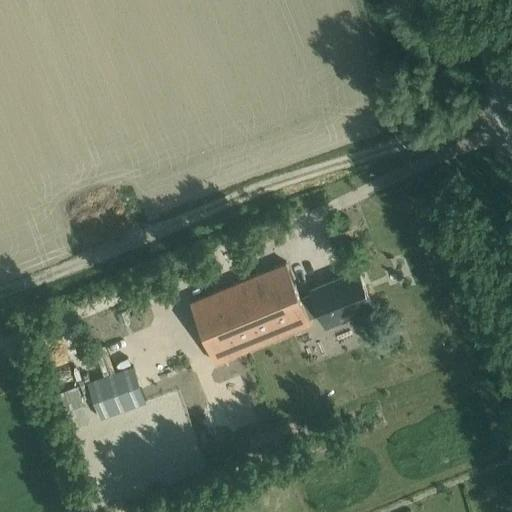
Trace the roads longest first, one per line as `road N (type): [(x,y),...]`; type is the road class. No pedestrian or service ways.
road 1 (track): [(510,115),(461,123),(262,190),(0,295)]
road 2 (track): [(0,342),(161,276)]
road 3 (secondary): [(511,119),(473,0)]
